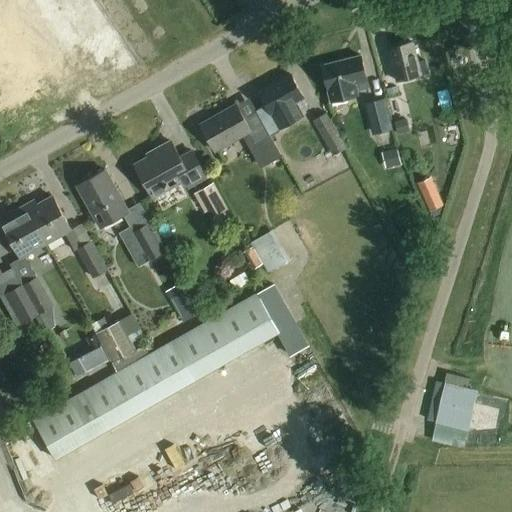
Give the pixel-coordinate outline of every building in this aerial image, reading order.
[(0,0),(0,96),(6,105),(62,69),(17,0),(0,0)] [(418,63),(413,42),(388,49),(396,81),(429,73),(426,61),(418,63)] [(359,96),(357,90),(369,87),(361,56),(322,66),(331,103),(359,96)] [(308,105),(291,75),(259,92),(280,129),(302,116),(299,110),(308,105)] [(397,87),(386,89),(388,97),(399,94),(397,87)] [(364,104),(372,136),(392,130),(384,99),(364,104)] [(249,132),(255,143),(267,165),(281,157),(257,113),(245,120),(237,105),(200,125),(215,151),(249,132)] [(313,121),(325,142),(338,134),(327,114),(313,121)] [(180,158),(171,142),(157,150),(159,152),(136,165),(153,197),(189,177),(194,185),(207,178),(192,152),(180,158)] [(386,152),(390,167),(399,164),(395,149),(386,152)] [(100,228),(128,212),(105,170),(77,186),(100,228)] [(214,183),(193,194),(204,213),(208,211),(215,224),(211,226),(214,232),(235,220),(214,183)] [(439,196),(425,202),(430,212),(440,207),(439,196)] [(25,206),(46,244),(71,230),(53,197),(37,205),(35,201),(25,206)] [(21,258),(46,244),(25,206),(15,211),(18,216),(2,225),(21,258)] [(140,266),(149,261),(163,253),(147,225),(133,233),(130,227),(122,232),(140,266)] [(273,230),(251,244),(268,274),(291,260),(273,230)] [(412,231),(401,238),(410,253),(421,246),(412,231)] [(93,277),(107,270),(91,241),(77,249),(93,277)] [(23,286),(39,314),(53,307),(37,278),(23,286)] [(181,315),(191,311),(181,285),(171,289),(181,315)] [(5,296),(21,324),(39,314),(23,286),(5,296)] [(38,428),(55,459),(195,380),(279,331),(257,294),(33,420),(38,428)] [(117,315),(92,329),(116,372),(149,353),(144,345),(136,350),(117,315)] [(98,342),(68,359),(78,378),(109,361),(98,342)] [(433,393),(426,420),(436,422),(431,442),(451,447),(454,431),(468,434),(478,391),(445,383),(442,395),(433,393)] [(33,420),(3,438),(6,444),(30,430),(31,432),(38,428),(33,420)] [(133,483),(111,490),(114,498),(135,491),(133,483)]
